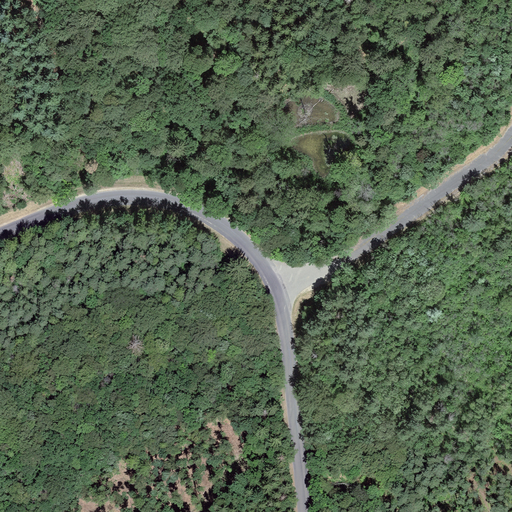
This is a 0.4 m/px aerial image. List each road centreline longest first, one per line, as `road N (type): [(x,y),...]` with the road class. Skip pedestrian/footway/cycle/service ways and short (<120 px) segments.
road 1 (tertiary): [(305,511),(279,301),(240,240),(196,210),(123,197),(0,235)]
road 2 (track): [(273,285),(341,262),(511,135)]
